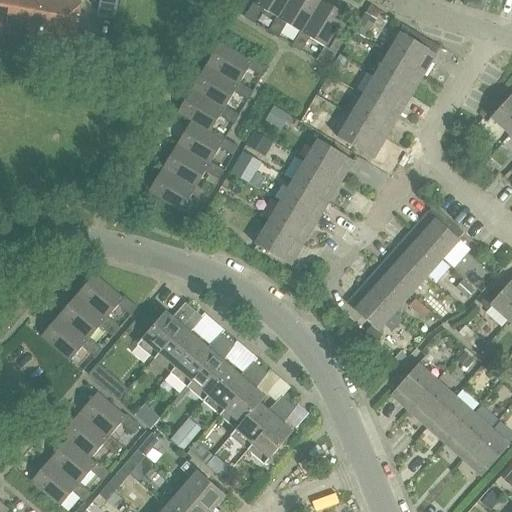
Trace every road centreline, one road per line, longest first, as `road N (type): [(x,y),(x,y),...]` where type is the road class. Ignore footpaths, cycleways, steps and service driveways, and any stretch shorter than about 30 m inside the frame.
road 1 (unclassified): [(370,469),(325,371),(292,327),(251,294),(92,239),(26,250),(0,267)]
road 2 (residential): [(421,154),(486,30)]
road 3 (residential): [(511,234),(421,154)]
